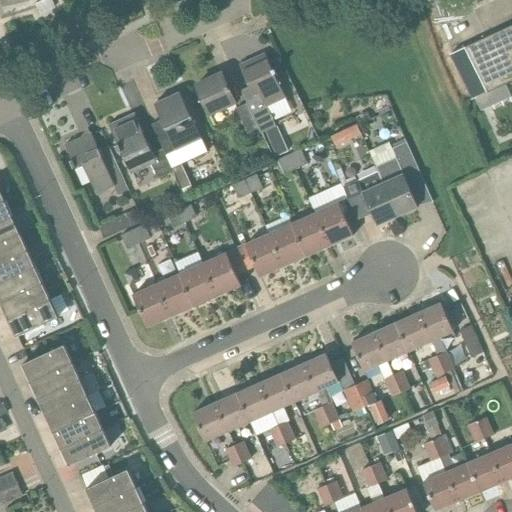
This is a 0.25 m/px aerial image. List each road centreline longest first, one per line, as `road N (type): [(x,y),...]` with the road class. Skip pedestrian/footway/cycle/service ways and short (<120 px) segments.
road 1 (residential): [(135,376),(30,147),(3,111)]
road 2 (residential): [(135,376),(406,271)]
road 3 (residential): [(3,111),(207,27),(237,0)]
road 4 (residential): [(227,511),(173,456),(135,376)]
road 5 (residential): [(67,511),(0,365)]
